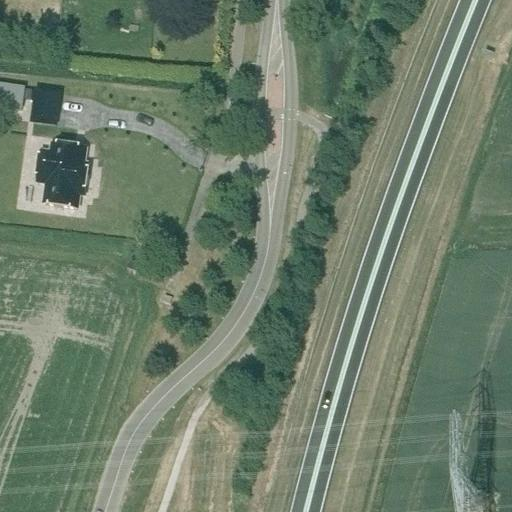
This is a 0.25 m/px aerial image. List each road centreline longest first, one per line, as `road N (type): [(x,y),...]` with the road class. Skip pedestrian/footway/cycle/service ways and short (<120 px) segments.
road 1 (tertiary): [(106,511),(124,455),(148,415),(215,350),(259,280),(272,196),(275,0)]
road 2 (trunk): [(306,511),(389,228),(475,0)]
